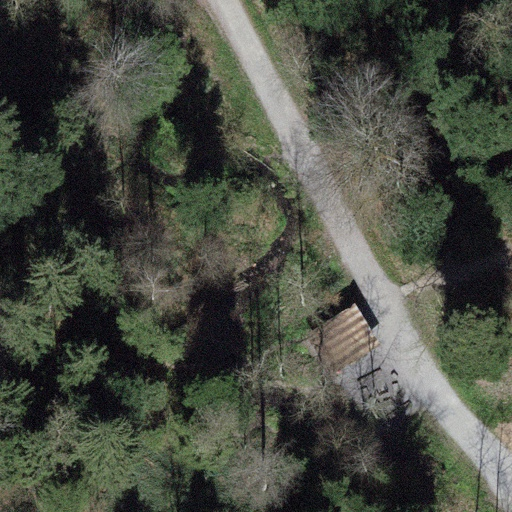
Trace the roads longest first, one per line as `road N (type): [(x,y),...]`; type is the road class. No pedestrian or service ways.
road 1 (track): [(232,0),(392,300)]
road 2 (track): [(392,300),(511,475)]
